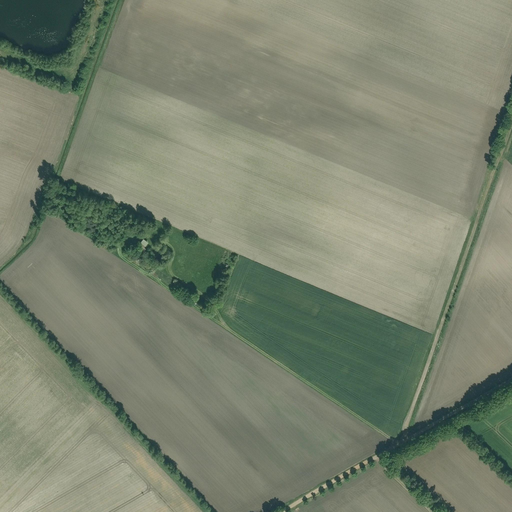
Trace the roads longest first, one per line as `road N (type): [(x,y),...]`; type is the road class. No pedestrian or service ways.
road 1 (track): [(511,123),(412,405),(410,441)]
road 2 (track): [(511,382),(288,511)]
